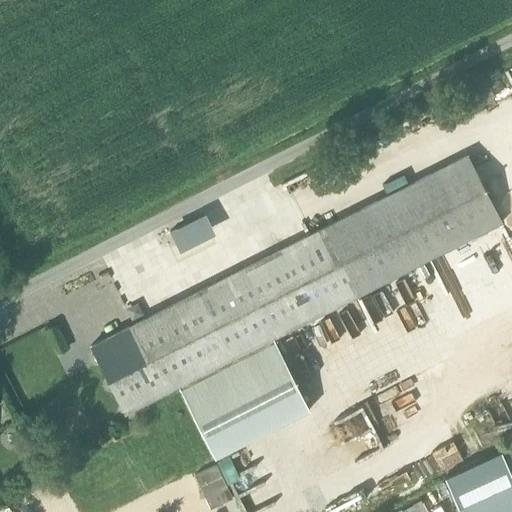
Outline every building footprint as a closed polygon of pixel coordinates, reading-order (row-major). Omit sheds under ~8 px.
[(467,156),(91,346),(125,414),(179,387),(215,459),(309,411),(273,339),(502,224),(484,188),(474,169),(467,156)] [(477,397),(483,416),(505,409),(498,389),(477,397)] [(511,448),(500,454),(511,478),(511,448)] [(463,511),(453,482),(437,487),(433,475),(409,483),(419,511),(463,511)] [(471,479),(461,483),(470,508),(480,504),(471,479)] [(409,511),(403,492),(385,498),(389,511),(409,511)]
